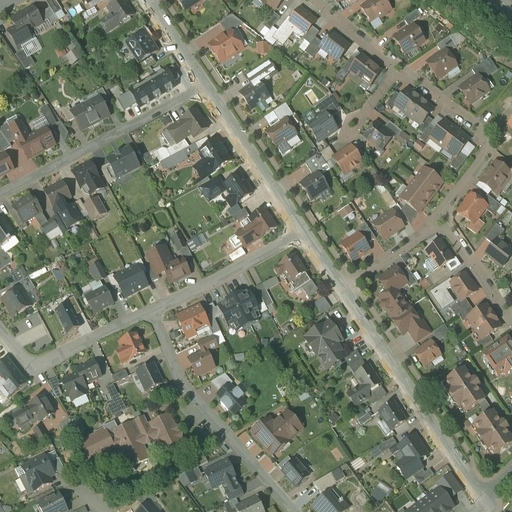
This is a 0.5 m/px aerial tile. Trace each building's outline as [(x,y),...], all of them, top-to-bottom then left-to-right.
[(62,11),(54,0),(46,0),(45,1),(50,9),(59,22),(62,19),(58,14),(62,11)] [(122,0),(121,0),(107,9),(107,10),(109,9),(113,16),(119,25),(118,26),(134,17),(122,0)] [(176,0),(185,12),(203,0),(176,0)] [(283,0),(255,0),(265,7),(267,5),(272,9),(275,11),(283,0)] [(374,0),(372,1),(361,9),(370,22),(376,18),(377,19),(379,20),(386,15),(386,14),(391,11),(383,0),(374,0)] [(33,8),(11,21),(16,29),(21,37),(27,34),(43,25),(38,17),(37,16),(33,8)] [(50,9),(37,16),(38,17),(43,13),(51,27),(59,22),(50,9)] [(316,22),(300,9),(291,20),(289,24),(304,36),(305,37),(312,27),(316,22)] [(417,11),(403,20),(408,27),(412,24),(421,18),(417,11)] [(273,13),(263,26),(270,32),(280,19),(273,13)] [(113,16),(102,24),(108,33),(118,26),(119,25),(113,16)] [(232,16),(219,24),(227,35),(231,32),(244,25),(232,16)] [(302,39),(304,36),(289,24),(291,20),(288,18),(272,39),(283,48),(293,35),(301,41),(303,40),(302,39)] [(410,29),(394,39),(405,55),(424,42),(412,24),(408,27),(410,29)] [(312,27),(305,37),(304,36),(302,39),(303,40),(310,45),(315,39),(319,33),(312,27)] [(21,37),(16,29),(8,34),(18,51),(32,43),(27,34),(21,37)] [(223,37),(222,37),(217,40),(217,42),(209,47),(211,49),(211,51),(214,55),(215,55),(221,64),(228,60),(229,60),(236,56),(236,54),(243,50),(231,32),(227,35),(223,37)] [(157,54),(145,33),(126,45),(130,52),(132,51),(139,63),(138,64),(139,65),(152,57),(157,54)] [(323,45),(320,48),(321,49),(338,62),(349,47),(332,34),(323,45)] [(450,38),(437,47),(442,54),(446,52),(448,54),(457,48),(450,38)] [(310,45),(304,53),(313,59),(321,49),(320,48),(323,45),(315,39),(310,45)] [(258,45),(258,56),(268,56),(268,53),(271,53),(271,47),(267,48),(267,44),(258,45)] [(67,57),(73,65),(84,58),(78,50),(67,57)] [(24,51),(15,56),(25,71),(33,67),(24,51)] [(442,54),(439,56),(438,56),(432,60),(432,61),(427,64),(438,80),(439,78),(442,79),(448,75),(448,72),(456,67),(448,54),(446,52),(442,54)] [(152,57),(139,65),(142,72),(156,64),(152,57)] [(352,57),(342,70),(348,75),(351,72),(350,71),(357,62),(352,57)] [(379,71),(362,57),(357,62),(350,71),(351,72),(363,82),(366,81),(371,85),(377,77),(376,76),(379,71)] [(173,67),(166,71),(173,83),(180,79),(173,67)] [(264,68),(251,76),(256,84),(258,83),(259,84),(264,81),(270,77),(264,68)] [(166,71),(166,70),(160,74),(154,77),(164,94),(176,87),(173,83),(166,71)] [(164,94),(154,77),(142,84),(152,101),(164,94)] [(474,81),(469,84),(468,84),(460,90),(466,99),(468,97),(472,104),(488,93),(478,77),(474,80),(474,81)] [(268,87),(264,81),(259,84),(264,91),(268,89),(268,87)] [(256,84),(240,95),(251,111),(258,106),(258,104),(262,102),(264,102),(269,99),(264,91),(259,84),(258,83),(256,84)] [(142,84),(130,92),(130,93),(137,105),(140,109),(152,101),(142,84)] [(109,102),(102,90),(96,93),(99,99),(99,98),(103,105),(109,102)] [(417,98),(406,91),(401,97),(395,106),(401,110),(401,112),(407,117),(420,100),(417,98)] [(124,112),(137,105),(130,93),(117,100),(124,112)] [(396,93),(386,106),(392,111),(395,106),(401,97),(396,93)] [(332,96),(319,105),(325,115),(326,114),(329,119),(342,111),(332,96)] [(99,99),(85,106),(95,125),(109,118),(103,105),(99,98),(99,99)] [(420,100),(407,117),(413,121),(415,121),(421,125),(421,126),(427,118),(433,111),(423,103),(423,102),(420,100)] [(286,105),(272,114),(279,123),(288,120),(293,116),(286,105)] [(71,113),(74,119),(81,132),(95,125),(85,106),(71,113)] [(69,107),(61,111),(67,123),(74,119),(71,113),(69,107)] [(56,124),(46,108),(39,111),(49,128),(56,124)] [(196,111),(182,121),(182,122),(168,131),(177,145),(184,140),(189,137),(187,135),(190,133),(194,139),(208,129),(196,111)] [(325,115),(307,127),(318,143),(325,138),(327,139),(331,136),(331,134),(337,131),(329,119),(326,114),(325,115)] [(427,118),(421,126),(421,125),(417,130),(423,135),(430,126),(433,122),(427,118)] [(277,125),(272,128),(271,130),(266,134),(276,149),(286,143),(287,143),(293,139),(293,137),(296,136),(287,122),(288,120),(279,123),(279,125),(277,125)] [(436,132),(430,140),(431,140),(443,149),(457,131),(454,129),(453,129),(444,122),(436,132)] [(46,131),(39,135),(38,133),(29,139),(21,124),(18,123),(15,125),(14,127),(10,129),(9,130),(12,135),(18,145),(19,144),(22,149),(28,161),(55,146),(46,131)] [(402,133),(389,123),(383,130),(393,138),(396,141),(402,133)] [(376,124),(365,138),(378,149),(379,148),(384,148),(385,148),(393,138),(383,130),(376,124)] [(8,125),(0,129),(0,131),(1,133),(6,139),(12,135),(9,130),(10,129),(8,125)] [(423,135),(419,140),(427,145),(431,140),(430,140),(436,132),(430,126),(423,135)] [(457,131),(443,149),(455,159),(456,159),(460,153),(469,141),(460,134),(460,133),(457,131)] [(1,133),(0,133),(0,152),(3,154),(12,147),(6,139),(1,133)] [(177,145),(167,151),(162,149),(154,153),(160,164),(189,148),(184,140),(177,145)] [(217,141),(200,153),(206,162),(213,173),(214,173),(231,162),(230,161),(222,149),(217,141)] [(189,148),(160,164),(164,162),(168,170),(183,163),(181,160),(199,150),(196,144),(189,148)] [(351,147),(333,159),(343,175),(350,170),(352,171),(362,164),(351,147)] [(329,148),(319,155),(324,162),(334,155),(329,148)] [(129,149),(124,152),(124,151),(113,157),(114,157),(107,160),(109,165),(116,177),(121,174),(123,177),(139,168),(129,149)] [(460,153),(456,159),(455,159),(449,166),(457,172),(467,159),(460,153)] [(0,178),(13,171),(5,155),(0,157),(0,178)] [(319,155),(305,164),(314,177),(318,174),(318,175),(323,172),(321,168),(326,165),(324,162),(319,155)] [(204,175),(194,182),(198,188),(209,182),(206,178),(213,173),(206,162),(198,167),(198,168),(199,168),(204,175)] [(495,163),(487,174),(488,175),(481,184),(495,195),(499,195),(502,191),(500,188),(508,178),(510,175),(495,163)] [(91,164),(72,174),(81,190),(81,189),(85,196),(89,198),(104,190),(91,164)] [(438,173),(426,164),(422,169),(423,170),(424,170),(434,178),(438,173)] [(109,165),(100,170),(109,185),(117,181),(116,180),(123,177),(121,174),(116,177),(109,165)] [(414,182),(433,196),(434,195),(435,195),(437,192),(437,191),(442,184),(434,178),(424,170),(423,170),(414,182)] [(314,177),(301,186),(312,202),(320,196),(321,194),(327,190),(322,183),(323,182),(318,175),(318,174),(314,177)] [(240,176),(224,186),(228,193),(236,205),(251,195),(243,183),(244,182),(240,176)] [(209,182),(198,188),(202,195),(213,188),(210,182),(209,182)] [(433,196),(414,182),(407,191),(426,206),(429,202),(429,201),(433,196)] [(63,184),(44,194),(52,209),(53,209),(61,205),(71,199),(63,184)] [(213,188),(202,195),(207,202),(217,194),(213,188)] [(426,206),(407,191),(400,200),(406,205),(418,214),(419,214),(424,207),(425,207),(426,206)] [(388,192),(382,196),(385,201),(391,196),(388,192)] [(236,205),(228,193),(222,196),(231,209),(236,205)] [(471,196),(458,213),(473,225),(485,210),(487,207),(481,203),(471,196)] [(501,207),(487,196),(481,203),(487,207),(485,210),(494,217),(501,207)] [(31,198),(13,210),(23,224),(24,223),(41,213),(31,198)] [(83,207),(86,212),(92,223),(107,214),(98,198),(83,207)] [(80,201),(72,206),(73,207),(78,216),(79,216),(86,212),(83,207),(80,201)] [(73,207),(65,212),(61,205),(53,209),(58,217),(53,220),(57,228),(62,235),(62,236),(70,231),(69,230),(82,222),(79,216),(78,216),(73,207)] [(351,205),(339,212),(344,219),(355,212),(351,205)] [(418,214),(406,205),(401,211),(410,225),(418,214)] [(23,224),(13,210),(8,213),(21,232),(27,228),(24,223),(23,224)] [(244,210),(232,218),(235,223),(248,216),(244,210)] [(276,229),(264,211),(250,221),(255,228),(261,238),(276,229)] [(392,212),(373,225),(384,241),(403,228),(392,212)] [(3,219),(0,221),(0,247),(0,248),(1,248),(15,238),(3,219)] [(53,220),(41,228),(45,235),(57,228),(53,220)] [(376,239),(366,225),(354,232),(357,236),(359,235),(366,246),(376,239)] [(496,226),(485,240),(493,246),(497,241),(504,232),(496,226)] [(57,228),(45,235),(50,242),(62,235),(57,228)] [(255,228),(246,233),(245,231),(236,237),(242,245),(244,249),(252,244),(261,238),(255,228)] [(357,236),(342,247),(352,262),(369,251),(366,246),(359,235),(357,236)] [(180,236),(173,239),(179,252),(181,251),(186,248),(180,236)] [(236,237),(230,242),(235,249),(242,245),(236,237)] [(15,238),(1,248),(3,251),(6,254),(17,246),(18,244),(18,243),(15,238)] [(192,251),(202,246),(198,238),(188,243),(192,251)] [(511,253),(497,241),(493,246),(486,255),(495,263),(495,265),(500,268),(502,268),(511,255),(511,253)] [(440,242),(426,252),(430,258),(438,270),(438,271),(446,265),(453,261),(440,242)] [(186,248),(181,251),(185,260),(192,257),(187,247),(186,248)] [(160,249),(155,251),(154,253),(148,256),(148,257),(147,257),(151,266),(156,277),(158,277),(164,274),(163,270),(173,265),(166,250),(164,250),(163,249),(162,249),(160,249)] [(241,249),(229,258),(233,264),(246,256),(241,249)] [(6,254),(3,251),(0,253),(0,258),(6,267),(12,263),(6,254)] [(294,257),(279,267),(279,268),(274,271),(279,278),(284,274),(290,284),(306,274),(294,257)] [(438,270),(430,258),(425,261),(425,264),(432,274),(438,270)] [(173,265),(163,270),(164,274),(170,285),(190,276),(183,260),(173,265)] [(141,261),(135,264),(137,267),(142,276),(147,273),(145,269),(141,261)] [(99,265),(90,270),(96,282),(97,284),(100,282),(107,279),(99,265)] [(432,274),(427,277),(433,286),(451,273),(446,265),(438,271),(438,270),(432,274)] [(156,277),(151,266),(145,269),(147,273),(153,283),(160,280),(158,277),(156,277)] [(137,267),(126,273),(136,294),(148,288),(142,276),(137,267)] [(397,269),(388,275),(387,274),(382,278),(381,280),(379,281),(384,288),(385,287),(389,293),(394,289),(397,292),(401,290),(401,287),(406,284),(400,274),(397,269)] [(417,284),(407,269),(400,274),(406,284),(409,289),(417,284)] [(115,279),(114,279),(119,288),(125,300),(136,294),(126,273),(115,279)] [(306,274),(290,284),(292,286),(290,287),(295,294),(302,289),(309,300),(319,293),(306,274)] [(113,275),(107,279),(114,291),(119,288),(114,279),(115,279),(113,275)] [(451,284),(449,285),(451,288),(461,302),(461,303),(465,300),(477,292),(465,275),(451,284)] [(28,278),(13,286),(16,292),(21,289),(25,295),(35,289),(28,278)] [(96,282),(89,286),(94,295),(104,289),(100,282),(97,284),(96,282)] [(451,288),(449,285),(451,284),(450,282),(432,294),(442,309),(447,305),(448,306),(454,302),(446,291),(451,288)] [(16,292),(9,296),(11,298),(3,302),(9,311),(10,311),(14,318),(25,311),(24,308),(30,305),(25,295),(21,289),(16,292)] [(94,295),(86,299),(94,315),(113,305),(105,289),(104,289),(94,295)] [(393,320),(408,310),(403,302),(403,300),(401,296),(399,296),(397,292),(394,289),(389,293),(380,298),(380,302),(382,305),(381,305),(381,308),(383,311),(385,311),(386,311),(393,320)] [(266,290),(259,294),(266,309),(273,305),(266,290)] [(241,294),(225,302),(226,303),(217,308),(221,315),(228,329),(234,327),(237,334),(259,323),(255,316),(260,313),(249,292),(242,295),(241,294)] [(323,299),(314,305),(321,315),(330,309),(323,299)] [(461,302),(450,310),(456,318),(458,317),(471,308),(465,300),(461,303),(461,302)] [(69,305),(54,312),(67,336),(81,328),(69,305)] [(221,315),(217,308),(215,309),(213,305),(208,307),(212,314),(214,318),(221,315)] [(475,314),(467,319),(468,320),(482,340),(482,341),(489,336),(501,328),(486,306),(475,314)] [(200,307),(176,318),(187,340),(196,336),(194,332),(202,329),(208,326),(209,330),(210,329),(205,318),(200,307)] [(471,308),(458,317),(463,323),(468,320),(467,319),(475,314),(471,308)] [(408,310),(393,320),(392,321),(394,324),(395,324),(398,327),(397,327),(397,328),(402,336),(407,332),(419,324),(419,323),(416,319),(417,317),(412,311),(410,310),(409,309),(408,310)] [(212,314),(205,318),(210,329),(209,330),(212,336),(220,332),(214,318),(212,314)] [(419,324),(407,332),(416,345),(431,335),(422,321),(419,323),(419,324)] [(330,323),(325,327),(324,326),(305,339),(306,339),(304,340),(317,359),(318,358),(327,372),(344,361),(346,359),(337,346),(342,342),(330,323)] [(444,326),(432,334),(438,343),(450,335),(444,326)] [(202,329),(194,332),(196,336),(197,338),(205,334),(202,329)] [(212,336),(213,338),(217,347),(225,343),(220,332),(212,336)] [(136,335),(121,342),(124,349),(117,353),(122,364),(145,354),(136,335)] [(489,336),(482,341),(482,340),(476,344),(480,350),(493,342),(489,336)] [(213,338),(197,345),(202,354),(206,352),(207,354),(218,349),(217,347),(213,338)] [(511,345),(508,339),(483,356),(498,378),(504,374),(506,377),(511,372),(511,345)] [(431,343),(414,354),(424,368),(440,357),(431,343)] [(202,354),(189,360),(196,377),(214,369),(207,354),(206,352),(202,354)] [(356,352),(346,359),(344,361),(348,368),(349,367),(361,360),(356,352)] [(2,364),(0,366),(0,376),(5,382),(0,385),(0,390),(8,400),(27,384),(7,360),(2,364)] [(361,360),(349,367),(354,377),(367,368),(361,360)] [(95,363),(76,371),(78,375),(83,386),(101,378),(95,363)] [(122,364),(109,370),(112,377),(125,371),(122,364)] [(153,365),(137,373),(146,393),(162,386),(153,365)] [(354,377),(361,387),(367,395),(381,386),(369,367),(367,368),(354,377)] [(125,371),(112,377),(115,384),(128,378),(125,371)] [(475,382),(471,381),(464,371),(445,383),(450,390),(448,392),(458,408),(461,406),(466,413),(479,404),(484,401),(477,391),(478,386),(475,382)] [(78,375),(61,382),(68,397),(70,398),(72,403),(86,396),(84,391),(85,390),(83,386),(78,375)] [(225,375),(211,383),(220,394),(229,386),(230,387),(233,384),(225,375)] [(47,384),(53,393),(59,390),(57,386),(59,385),(56,379),(47,384)] [(115,384),(105,388),(112,403),(105,407),(110,418),(126,410),(115,384)] [(230,387),(229,386),(220,394),(217,397),(222,403),(221,404),(227,412),(229,410),(234,416),(246,406),(241,399),(243,397),(237,391),(235,393),(230,387)] [(361,387),(348,396),(355,408),(367,400),(365,396),(367,395),(361,387)] [(44,397),(30,406),(31,408),(36,415),(40,423),(54,415),(44,397)] [(492,413),(484,401),(479,404),(487,417),(492,413)] [(394,404),(379,413),(391,433),(406,423),(394,404)] [(25,410),(13,418),(22,433),(30,429),(27,424),(32,421),(30,418),(36,415),(31,408),(26,411),(25,410)] [(500,424),(493,413),(492,413),(487,417),(474,426),(479,433),(477,435),(487,451),(490,449),(495,456),(511,444),(511,441),(506,433),(507,429),(504,425),(500,424)] [(269,420),(263,426),(262,425),(252,433),(253,435),(253,437),(257,441),(259,441),(266,449),(265,451),(269,455),(271,455),(272,456),(278,451),(279,452),(289,443),(288,442),(302,430),(287,414),(278,422),(277,421),(273,424),(269,420)] [(368,415),(357,422),(361,428),(372,421),(368,415)] [(142,419),(113,433),(112,433),(113,434),(115,439),(111,442),(105,430),(105,429),(96,434),(94,434),(95,435),(95,436),(81,443),(81,442),(80,443),(81,444),(89,462),(90,463),(92,461),(94,460),(98,462),(100,458),(100,457),(105,459),(106,455),(108,454),(114,455),(121,452),(122,453),(120,457),(125,459),(123,464),(128,465),(129,468),(130,469),(131,469),(148,460),(149,460),(149,459),(143,446),(147,445),(151,446),(153,442),(157,440),(163,452),(163,453),(165,452),(182,444),(183,444),(182,443),(181,440),(182,435),(178,434),(178,433),(179,429),(175,428),(169,416),(151,424),(153,430),(148,432),(142,419)] [(69,420),(58,427),(66,439),(77,434),(69,420)] [(41,427),(34,431),(39,440),(46,436),(41,427)] [(415,436),(397,449),(405,461),(395,467),(405,481),(412,476),(422,470),(423,469),(419,463),(429,456),(415,436)] [(392,439),(376,449),(380,456),(396,445),(392,439)] [(55,452),(45,457),(54,475),(57,474),(52,463),(59,460),(55,452)] [(45,457),(22,469),(26,476),(34,493),(51,485),(48,479),(54,476),(54,475),(45,457)] [(205,457),(196,461),(200,468),(208,464),(205,457)] [(288,458),(278,466),(283,472),(293,463),(288,458)] [(59,460),(52,463),(57,474),(59,478),(66,475),(59,460)] [(309,477),(296,461),(293,463),(283,472),(296,487),(309,477)] [(228,463),(205,474),(212,490),(221,486),(225,484),(235,479),(236,479),(228,463)] [(186,475),(190,485),(203,479),(198,469),(194,471),(186,475)] [(422,470),(412,476),(415,481),(425,474),(422,470)] [(425,474),(415,481),(419,487),(433,476),(430,470),(425,474)] [(330,475),(313,485),(319,492),(334,483),(330,475)] [(461,490),(450,475),(443,480),(454,495),(461,490)] [(28,496),(34,493),(26,476),(19,480),(28,496)] [(235,479),(225,484),(229,491),(239,487),(235,479)] [(454,495),(443,480),(436,486),(439,490),(440,490),(447,500),(454,495)] [(380,502),(390,492),(382,485),(373,495),(380,502)] [(447,500),(440,490),(439,490),(428,498),(438,511),(447,511),(453,508),(447,500)] [(150,492),(136,499),(144,509),(150,504),(152,505),(158,500),(150,492)] [(339,504),(329,493),(313,507),(316,511),(346,511),(348,510),(342,502),(339,504)] [(66,511),(58,495),(38,506),(41,511),(66,511)] [(438,511),(428,498),(417,507),(420,511),(438,511)] [(257,499),(244,505),(239,507),(236,509),(237,511),(263,511),(257,499)] [(236,500),(223,506),(226,511),(237,511),(236,509),(239,507),(236,500)]
